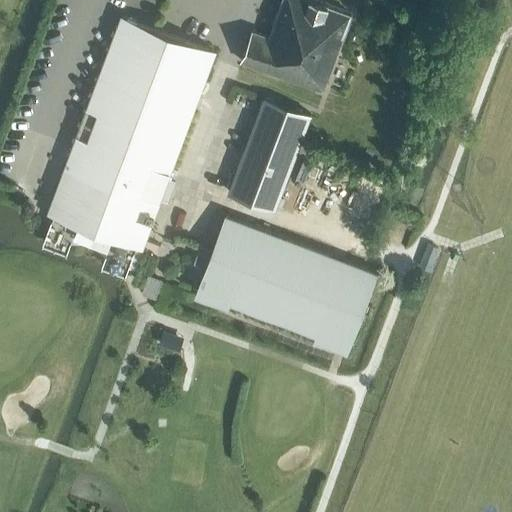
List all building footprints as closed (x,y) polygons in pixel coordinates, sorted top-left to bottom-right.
[(322,92),(351,16),(307,0),(282,0),(269,37),(252,31),(241,62),(322,92)] [(215,50),(122,15),(65,167),(67,168),(67,166),(70,168),(56,207),(140,238),(147,217),(153,219),(155,213),(149,211),(154,199),(157,200),(157,202),(159,202),(215,50)] [(347,75),(358,51),(347,46),(336,69),(347,75)] [(240,66),(236,79),(245,82),(249,69),(240,66)] [(311,113),(264,96),(229,191),(275,209),(311,113)] [(377,270),(226,213),(212,251),(203,247),(198,259),(208,263),(198,289),(230,301),(230,299),(317,332),(317,334),(348,345),(377,270)]
